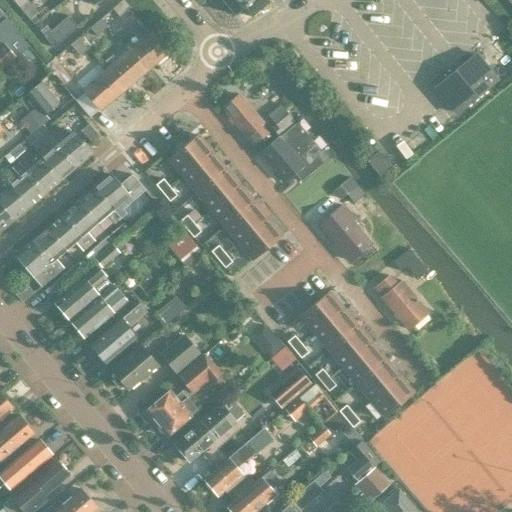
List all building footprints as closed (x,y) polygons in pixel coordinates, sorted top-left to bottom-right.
[(12,0),(20,9),(28,2),(26,0),(12,0)] [(120,0),(111,8),(118,16),(128,7),(122,0),(120,0)] [(222,0),(234,14),(250,0),(222,0)] [(37,13),(28,2),(20,9),(29,20),(37,13)] [(67,16),(43,36),(52,47),(76,26),(67,16)] [(0,69),(29,45),(6,17),(5,18),(0,22),(0,69)] [(89,27),(95,35),(106,26),(100,18),(89,27)] [(128,51),(144,71),(167,52),(150,33),(128,51)] [(69,44),(76,52),(79,56),(87,49),(77,38),(69,44)] [(105,70),(122,90),(144,71),(128,51),(105,70)] [(476,56),(436,88),(455,112),(496,80),(476,56)] [(23,71),(35,85),(48,74),(50,75),(51,73),(38,58),(23,71)] [(99,109),(122,90),(105,70),(82,90),(99,109)] [(11,106),(32,130),(47,117),(45,115),(58,104),(62,108),(71,100),(50,75),(48,74),(35,85),(11,106)] [(239,96),(223,109),(247,137),(248,136),(254,143),(266,133),(260,126),(263,124),(239,96)] [(279,104),(266,116),(274,125),(278,129),(282,133),(295,123),(286,112),(279,104)] [(49,119),(47,117),(32,130),(33,131),(24,139),(29,145),(45,131),(40,126),(49,119)] [(88,124),(80,130),(91,143),(99,136),(88,124)] [(294,172),(301,180),(326,160),(296,124),(260,153),(284,181),(294,172)] [(49,135),(75,166),(91,152),(72,130),(63,139),(55,130),(49,135)] [(50,149),(41,157),(60,179),(75,166),(49,135),(43,140),(50,149)] [(197,135),(168,159),(182,176),(211,152),(197,135)] [(18,144),(9,153),(14,159),(24,151),(18,144)] [(365,160),(378,175),(389,165),(376,150),(365,160)] [(211,152),(182,176),(196,193),(225,168),(211,152)] [(18,161),(44,192),(60,179),(41,157),(31,165),(24,156),(18,161)] [(10,183),(28,206),(44,192),(18,161),(12,166),(19,175),(10,183)] [(225,168),(196,193),(210,210),(239,185),(225,168)] [(110,174),(94,188),(119,218),(120,219),(126,214),(123,209),(145,190),(131,175),(119,185),(110,174)] [(363,196),(350,178),(334,191),(341,199),(347,195),(354,204),(363,196)] [(155,185),(162,193),(170,187),(163,179),(155,185)] [(0,203),(13,219),(28,206),(10,183),(0,192),(0,191),(0,203)] [(239,185),(210,210),(224,227),(253,202),(239,185)] [(176,195),(170,187),(162,193),(169,202),(176,195)] [(79,201),(97,223),(107,215),(113,223),(119,218),(94,188),(79,201)] [(62,215),(88,245),(94,239),(88,231),(97,223),(79,201),(62,215)] [(253,202),(224,227),(238,243),(267,219),(253,202)] [(0,229),(13,219),(0,203),(0,229)] [(320,225),(350,261),(370,244),(359,231),(361,229),(343,206),(320,225)] [(46,228),(65,250),(75,242),(82,250),(88,245),(62,215),(46,228)] [(179,221),(186,230),(193,223),(187,215),(179,221)] [(267,219),(238,243),(252,260),(281,236),(267,219)] [(124,223),(108,236),(113,241),(128,228),(124,223)] [(186,230),(193,238),(200,232),(193,223),(186,230)] [(30,242),(56,272),(62,267),(55,259),(65,250),(46,228),(30,242)] [(108,236),(93,250),(97,255),(113,241),(108,236)] [(30,242),(15,255),(25,267),(22,270),(28,277),(31,275),(33,278),(40,286),(44,282),(50,277),(56,272),(30,242)] [(195,242),(177,257),(183,264),(184,265),(201,250),(201,249),(195,242)] [(119,253),(111,244),(95,258),(103,267),(119,253)] [(211,251),(217,260),(225,254),(218,245),(211,251)] [(93,250),(83,258),(87,263),(97,255),(93,250)] [(409,250),(393,263),(400,272),(406,267),(417,281),(425,275),(415,263),(418,261),(409,250)] [(217,260),(224,268),(232,262),(225,254),(217,260)] [(76,263),(60,277),(64,282),(81,268),(76,263)] [(97,267),(55,303),(70,320),(112,284),(97,267)] [(407,329),(427,313),(402,283),(398,286),(390,276),(375,288),(383,298),(382,299),(407,329)] [(44,291),(48,296),(64,282),(60,277),(44,291)] [(112,284),(70,320),(75,326),(74,330),(78,334),(82,335),(85,337),(112,314),(107,307),(124,292),(115,281),(112,284)] [(328,292),(299,316),(313,333),(342,308),(328,292)] [(175,296),(165,305),(174,317),(185,308),(175,296)] [(130,311),(91,345),(105,362),(135,336),(127,327),(145,312),(137,304),(130,311)] [(342,308),(313,333),(327,350),(356,325),(342,308)] [(356,325),(327,350),(341,366),(370,342),(356,325)] [(183,335),(160,355),(175,374),(199,354),(183,335)] [(287,342),(294,350),(301,344),(294,336),(287,342)] [(370,342),(341,366),(355,383),(384,359),(370,342)] [(308,352),(301,344),(294,350),(300,358),(308,352)] [(127,390),(157,364),(140,345),(111,370),(114,375),(113,379),(119,386),(124,385),(127,390)] [(284,347),(270,358),(281,372),(292,362),(294,361),(295,360),(284,347)] [(197,410),(187,398),(209,379),(211,382),(221,374),(204,355),(179,376),(187,386),(175,397),(169,391),(146,411),(158,425),(157,430),(161,434),(165,433),(167,436),(197,410)] [(384,359),(355,383),(369,400),(399,376),(384,359)] [(314,375),(321,383),(329,377),(322,369),(314,375)] [(399,376),(369,400),(384,417),(413,393),(399,376)] [(335,385),(329,377),(321,383),(328,392),(335,385)] [(314,385),(298,398),(306,407),(322,394),(314,385)] [(0,418),(12,409),(0,394),(0,418)] [(220,404),(174,444),(189,461),(235,422),(220,404)] [(338,411),(345,420),(353,413),(346,405),(338,411)] [(308,437),(316,447),(344,423),(336,413),(308,437)] [(360,422),(353,413),(345,420),(352,428),(360,422)] [(0,461),(33,433),(18,416),(0,431),(0,461)] [(263,429),(246,443),(253,451),(256,454),(272,440),(263,429)] [(0,473),(0,485),(2,483),(8,490),(22,479),(22,480),(51,456),(39,441),(0,473)] [(347,469),(357,482),(379,463),(362,441),(348,453),(355,461),(347,469)] [(246,462),(243,459),(253,451),(246,443),(203,479),(218,496),(242,476),(237,469),(246,462)] [(68,475),(55,460),(2,506),(7,511),(31,511),(47,499),(44,496),(68,475)] [(394,480),(379,463),(357,482),(354,484),(369,502),(394,480)] [(270,471),(227,507),(230,511),(254,511),(265,503),(275,495),(271,489),(280,482),(270,471)] [(398,488),(380,503),(387,511),(414,511),(417,510),(398,488)] [(91,511),(96,508),(95,506),(80,489),(53,511),(49,507),(43,511),(91,511)] [(300,492),(275,511),(290,511),(295,508),(295,507),(305,498),(300,492)]
